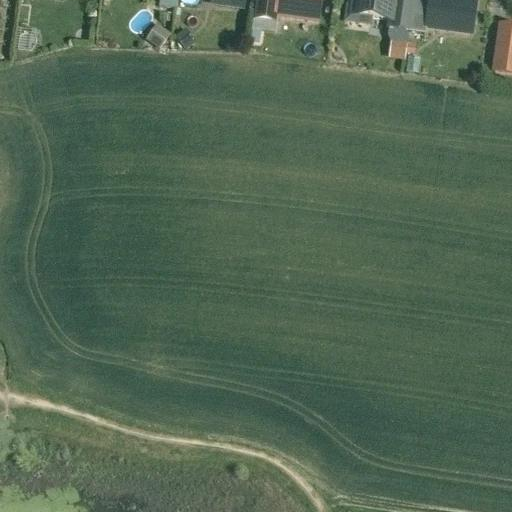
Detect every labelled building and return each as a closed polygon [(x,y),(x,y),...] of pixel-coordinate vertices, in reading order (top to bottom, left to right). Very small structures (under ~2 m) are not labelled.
[(276,0),(256,0),(255,22),(275,24),(276,0)] [(351,0),(349,21),(387,27),(390,0),(351,0)] [(405,0),(390,0),(387,27),(387,31),(401,33),(405,0)] [(424,0),(405,0),(401,33),(420,35),(421,25),(424,0)] [(424,0),(421,25),(471,32),(475,0),(424,0)] [(511,31),(498,29),(491,75),(511,78),(511,31)]
